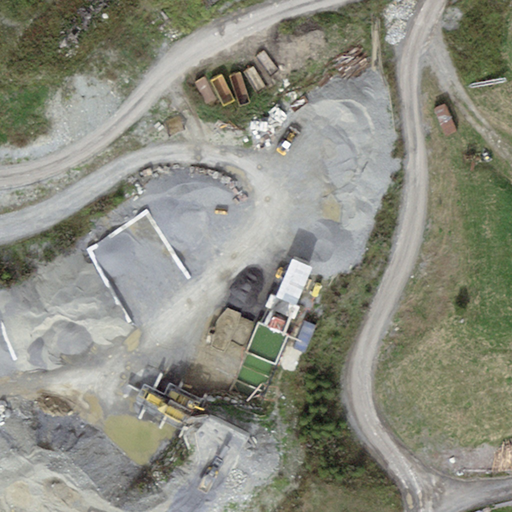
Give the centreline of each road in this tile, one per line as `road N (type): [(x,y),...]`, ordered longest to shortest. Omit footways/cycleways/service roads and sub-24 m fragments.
road 1 (track): [(436,506),(363,408),(360,365),(410,238),(411,73),(438,0)]
road 2 (track): [(0,230),(49,214),(125,163),(168,148),(229,157),(258,167),(273,197),(251,269)]
road 3 (track): [(0,175),(80,149),(214,35),(316,0)]
